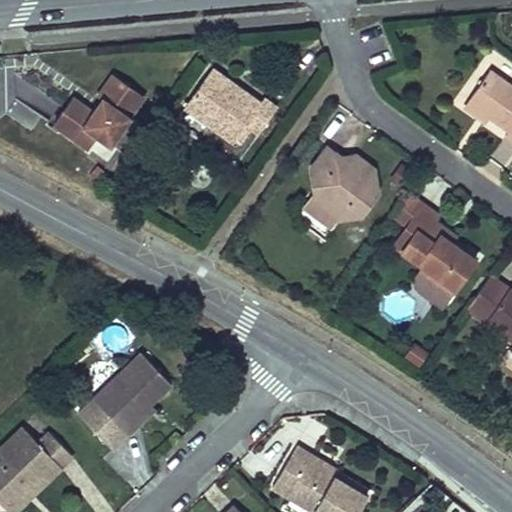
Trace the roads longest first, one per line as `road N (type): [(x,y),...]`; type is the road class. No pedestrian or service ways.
road 1 (tertiary): [(0,188),(306,357)]
road 2 (residential): [(335,0),(351,76),(377,106),(511,199)]
road 3 (tertiary): [(306,357),(511,498)]
road 4 (residential): [(145,511),(306,357)]
road 5 (tertiary): [(0,13),(129,0)]
